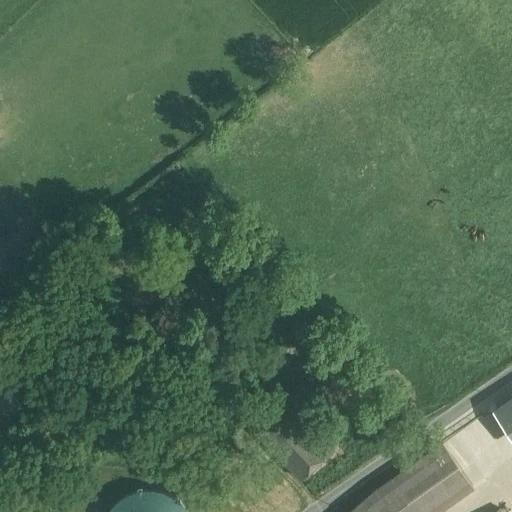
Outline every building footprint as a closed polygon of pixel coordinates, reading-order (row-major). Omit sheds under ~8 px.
[(0,298),(9,294),(0,278),(0,298)] [(115,326),(98,305),(64,335),(81,355),(115,326)] [(330,450),(290,408),(260,436),(300,478),(330,450)] [(131,417),(88,422),(90,445),(133,441),(131,417)] [(443,443),(378,490),(351,511),(435,511),(473,486),(443,443)] [(110,511),(190,511),(189,509),(173,495),(152,489),(131,493),(114,505),(110,511)]
